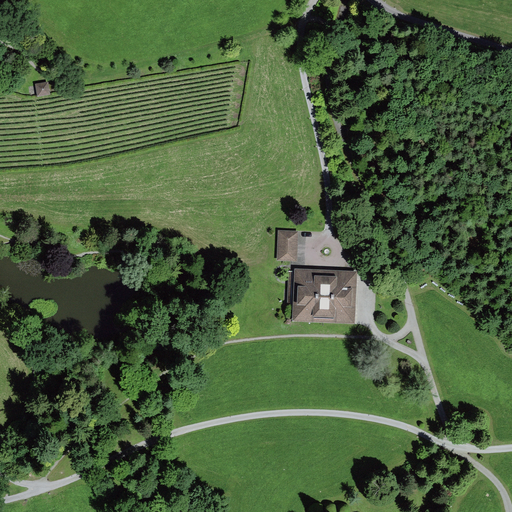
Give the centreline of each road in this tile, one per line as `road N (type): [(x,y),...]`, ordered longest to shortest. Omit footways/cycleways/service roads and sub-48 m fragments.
road 1 (track): [(413,322),(386,341),(297,337),(215,346),(139,391),(18,501)]
road 2 (track): [(511,120),(411,46),(371,36),(354,43),(360,57),(413,124)]
road 3 (track): [(339,131),(421,146),(511,203)]
road 4 (track): [(173,511),(153,442),(162,395),(140,362)]
road 5 (track): [(0,445),(26,418),(36,391),(24,342),(0,314)]
road 6 (track): [(511,53),(373,0)]
